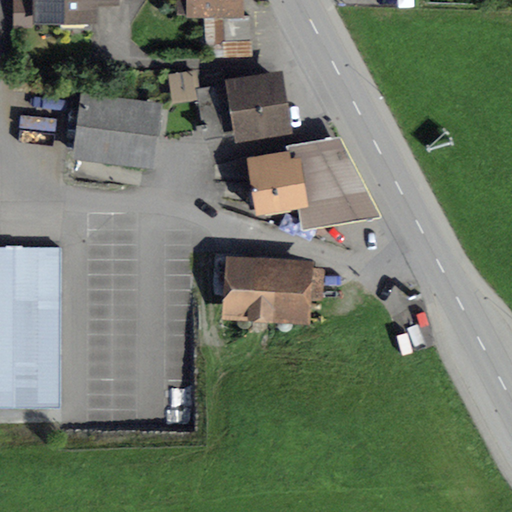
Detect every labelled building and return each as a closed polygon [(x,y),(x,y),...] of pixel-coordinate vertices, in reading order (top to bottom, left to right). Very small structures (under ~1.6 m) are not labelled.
[(12,0),(14,27),(34,26),(32,0),(12,0)] [(37,0),(38,15),(91,15),(90,0),(37,0)] [(215,19),(216,51),(212,51),(212,57),(251,55),(249,15),(224,16),(224,19),(215,19)] [(172,72),(172,86),(197,89),(194,72),(172,72)] [(197,89),(203,125),(197,126),(198,130),(213,127),(215,137),(286,125),(282,103),(278,104),(273,77),(197,89)] [(83,102),(76,152),(150,162),(157,112),(83,102)] [(289,144),(292,163),(298,200),(303,229),(382,216),(340,136),(289,144)] [(253,159),(261,206),(298,200),(292,163),(274,166),(272,156),(253,159)] [(234,262),(231,311),(301,316),(303,296),(318,297),(320,272),(304,271),(305,267),(234,262)]
